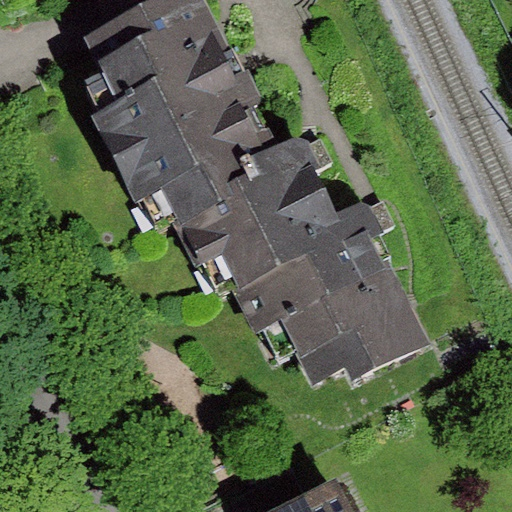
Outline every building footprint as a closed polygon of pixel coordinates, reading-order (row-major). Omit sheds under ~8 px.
[(159,200),(173,228),(270,183),(261,164),(276,156),(257,118),(260,105),(242,68),(208,0),(164,0),(108,28),(78,43),(111,109),(86,121),(132,213),(159,200)] [(100,0),(108,28),(164,0),(100,0)] [(219,265),(238,303),(379,237),(366,206),(337,220),(315,174),(332,166),(318,137),(276,156),(261,164),(270,183),(173,228),(196,277),(219,265)] [(346,374),(353,388),(432,351),(379,237),(238,303),(254,339),(283,325),(313,389),(346,374)] [(275,511),(352,511),(337,481),(275,511)]
